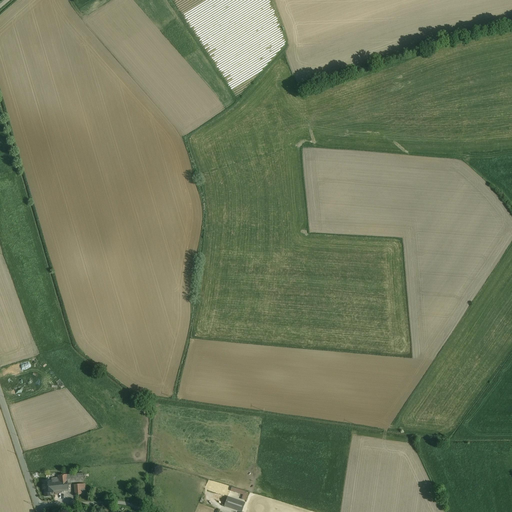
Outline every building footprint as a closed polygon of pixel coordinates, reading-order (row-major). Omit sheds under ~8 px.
[(28,386),(12,391),(13,395),(29,390),(28,386)] [(84,474),(67,475),(68,483),(74,483),(85,482),(84,474)] [(60,484),(53,484),(53,491),(68,489),(68,483),(67,475),(59,476),(59,478),(60,484)] [(52,481),(43,481),(45,494),(45,493),(50,493),(53,493),(53,491),(53,484),(52,481)] [(85,482),(74,483),(75,491),(83,491),(85,491),(85,482)] [(246,500),(248,492),(232,487),(230,491),(243,495),(242,499),(246,500)] [(244,503),(228,497),(225,506),(232,508),(241,511),(244,503)] [(203,498),(201,502),(213,506),(214,502),(203,498)]
